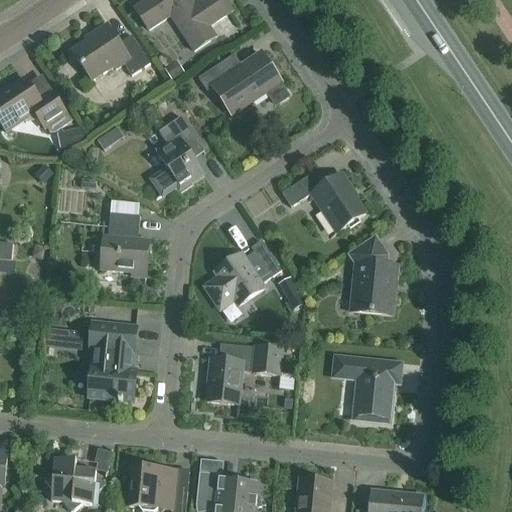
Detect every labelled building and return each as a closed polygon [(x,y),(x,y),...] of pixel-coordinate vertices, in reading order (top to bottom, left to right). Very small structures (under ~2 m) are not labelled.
[(149,0),(134,10),(149,32),(170,18),(194,53),(210,43),(203,33),(233,13),(223,0),(204,0),(193,8),(187,0),(149,0)] [(131,79),(150,66),(131,38),(120,46),(107,26),(89,38),(90,41),(72,53),(92,83),(113,69),(115,72),(123,66),(131,79)] [(279,85),(280,84),(261,56),(230,77),(222,66),(199,81),(207,93),(213,89),(232,116),(267,93),(271,99),(283,91),(279,85)] [(177,63),(164,71),(172,82),(184,74),(177,63)] [(71,123),(45,86),(33,94),(24,81),(12,90),(13,91),(0,99),(0,125),(6,134),(25,122),(26,123),(35,117),(46,134),(52,135),(71,123)] [(178,187),(181,191),(203,176),(187,152),(198,144),(181,119),(158,134),(168,149),(158,155),(155,150),(154,151),(168,172),(157,179),(155,187),(162,198),(178,187)] [(85,129),(57,135),(60,151),(88,145),(85,129)] [(104,138),(97,143),(104,153),(110,148),(104,138)] [(44,167),(34,177),(43,186),(53,177),(44,167)] [(318,191),(309,178),(282,196),(291,210),(311,197),(337,236),(366,217),(351,194),(352,193),(341,176),(318,191)] [(140,220),(140,219),(110,216),(108,240),(104,240),(102,272),(132,275),(131,278),(145,279),(144,287),(145,287),(149,244),(136,243),(138,220),(140,220)] [(355,314),(392,318),(397,269),(386,268),(387,258),(375,241),(350,258),(355,266),(353,295),(357,295),(355,314)] [(0,262),(11,264),(13,246),(0,245),(0,262)] [(253,271),(246,260),(243,256),(215,274),(219,280),(205,290),(218,308),(232,299),(238,308),(264,291),(261,287),(281,274),(271,259),(253,271)] [(290,280),(278,286),(293,312),(304,305),(290,280)] [(76,365),(88,366),(89,325),(78,325),(76,365)] [(123,404),(133,404),(136,374),(130,374),(132,356),(134,356),(136,330),(92,326),(90,352),(94,352),(89,400),(98,401),(99,403),(108,404),(110,402),(119,403),(118,406),(123,406),(123,404)] [(279,379),(282,353),(231,348),(229,364),(210,362),(206,404),(239,408),(242,376),(279,379)] [(392,390),(399,391),(401,367),(335,360),(333,380),(358,382),(354,423),(389,426),(392,390)] [(285,402),(284,411),(291,411),(292,402),(285,402)] [(97,508),(99,493),(106,487),(91,469),(80,478),(75,473),(76,463),(55,461),(54,473),(43,481),(52,492),(51,504),(62,505),(68,511),(75,511),(82,507),(97,508)] [(185,511),(187,494),(174,493),(176,473),(131,469),(128,509),(138,510),(139,511),(158,511),(160,511),(185,511)] [(199,476),(196,509),(215,511),(255,511),(256,510),(262,509),(256,482),(240,482),(238,481),(238,483),(219,481),(219,478),(199,476)] [(328,511),(331,489),(300,486),(297,511),(328,511)] [(420,511),(422,498),(372,492),(370,511),(420,511)]
